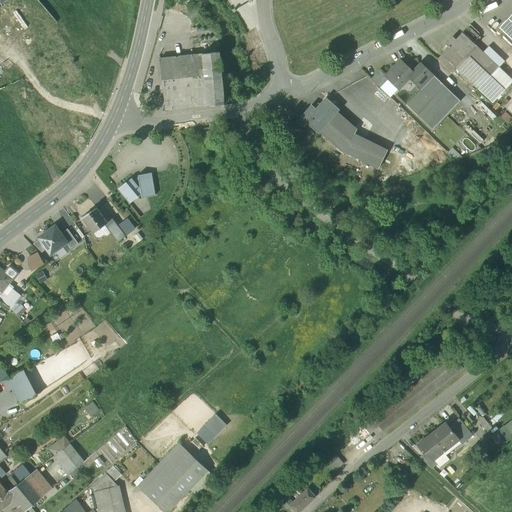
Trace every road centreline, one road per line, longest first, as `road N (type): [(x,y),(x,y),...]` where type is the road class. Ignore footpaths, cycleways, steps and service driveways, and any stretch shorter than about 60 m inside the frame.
road 1 (residential): [(305,511),(511,337)]
road 2 (residential): [(286,92),(469,0)]
road 3 (residential): [(113,117),(145,126),(237,112),(286,92)]
road 4 (secondary): [(113,117),(84,170),(0,240)]
road 5 (secondary): [(148,0),(113,117)]
